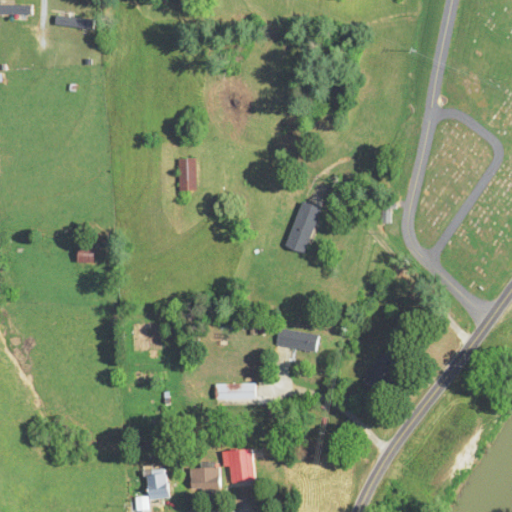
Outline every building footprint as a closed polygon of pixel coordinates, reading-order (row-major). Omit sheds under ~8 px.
[(0,14),(26,14),(26,5),(0,5),(0,14)] [(91,30),(92,21),(54,14),(52,23),(91,30)] [(193,158),(176,158),(176,191),(193,191),(193,158)] [(380,223),(391,223),(391,197),(380,197),(380,223)] [(303,253),(314,206),(295,202),(284,249),(303,253)] [(91,247),(74,246),(74,264),(91,264),(91,247)] [(273,345),(313,353),(316,336),(276,328),(273,345)] [(394,365),(381,354),(358,379),(371,391),(394,365)] [(252,400),(252,384),(212,383),(212,400),(252,400)] [(227,482),(251,481),(249,449),(219,451),(220,469),(226,469),(227,482)] [(140,468),(143,500),(165,498),(162,466),(140,468)] [(217,491),(217,467),(186,467),(186,491),(217,491)]
